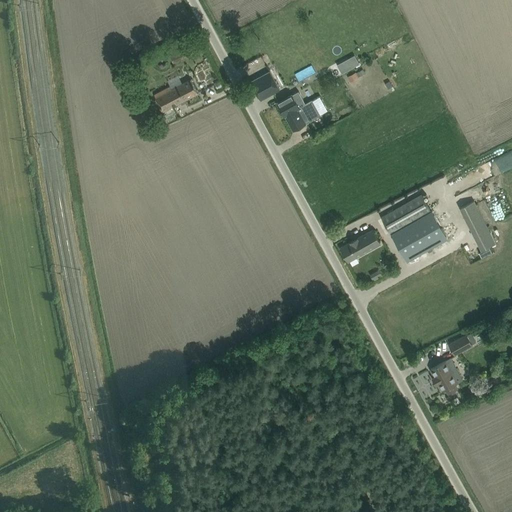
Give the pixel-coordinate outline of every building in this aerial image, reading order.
[(180,50),(169,55),(172,63),(183,57),(180,50)] [(265,63),(246,73),(256,92),(260,99),(285,86),(278,73),(272,76),(265,63)] [(369,70),(354,79),(358,85),(372,76),(369,70)] [(198,93),(191,79),(171,89),(170,86),(154,95),(163,111),(198,93)] [(298,91),(278,103),(293,130),(315,118),(320,115),(314,104),(312,99),(305,103),(298,91)] [(421,194),(380,217),(391,235),(392,234),(431,212),(421,194)] [(431,212),(392,234),(406,261),(447,238),(432,212),(431,212)] [(487,227),(474,234),(482,251),(496,244),(487,227)] [(348,260),(380,243),(372,230),(341,247),(348,260)] [(382,281),(390,273),(385,269),(378,277),(382,281)] [(472,345),(466,334),(449,344),(454,355),(472,345)] [(445,389),(448,393),(457,388),(454,384),(462,380),(450,358),(430,369),(434,377),(432,378),(436,384),(438,383),(442,391),(445,389)]
